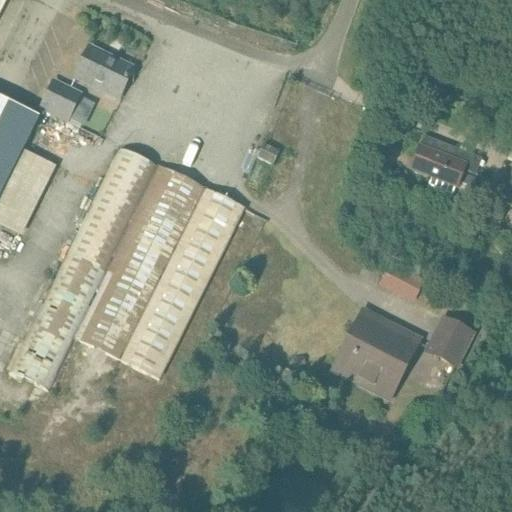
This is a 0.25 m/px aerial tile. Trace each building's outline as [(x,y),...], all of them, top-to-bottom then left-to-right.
[(75,79),(118,100),(132,71),(89,50),(75,79)] [(42,110),(67,122),(79,97),(54,85),(42,110)] [(0,102),(0,198),(38,121),(0,102)] [(481,161),(457,151),(423,138),(410,170),(426,176),(456,188),(462,172),(475,177),(481,161)] [(257,159),(272,167),(279,155),(263,147),(257,159)] [(119,151),(110,169),(8,374),(49,394),(75,340),(159,382),(243,211),(157,168),(157,169),(119,151)] [(511,164),(511,172),(500,203),(511,207),(511,160),(510,164),(511,164)] [(389,266),(381,290),(417,303),(425,280),(389,266)] [(338,372),(355,382),(386,397),(415,342),(381,324),(378,330),(363,323),(338,372)] [(428,354),(455,368),(470,338),(444,324),(428,354)]
